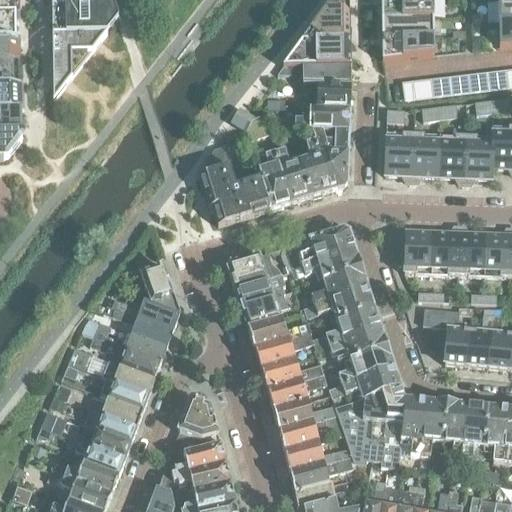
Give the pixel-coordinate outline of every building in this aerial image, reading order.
[(0,0),(0,17),(20,17),(19,0),(0,0)] [(114,10),(110,0),(51,0),(52,11),(114,10)] [(335,0),(303,45),(350,44),(349,0),(335,0)] [(434,21),(433,2),(381,3),(382,22),(434,21)] [(511,26),(511,5),(498,6),(499,27),(511,26)] [(118,24),(114,12),(114,10),(52,11),(53,39),(107,38),(118,24)] [(0,41),(16,41),(16,21),(20,21),(20,17),(0,17),(0,41)] [(434,40),(434,21),(382,22),(382,41),(434,40)] [(511,50),(511,26),(499,27),(499,52),(511,50)] [(54,106),(107,38),(53,39),(54,106)] [(434,60),(434,40),(382,41),(382,66),(434,60)] [(0,65),(20,65),(20,43),(16,43),(16,41),(0,41),(0,65)] [(351,70),(350,44),(303,45),(283,71),(292,71),(302,71),(351,70)] [(481,54),(481,45),(472,45),(472,54),(481,54)] [(0,89),(21,89),(21,68),(20,68),(20,65),(0,65),(0,89)] [(351,90),(351,70),(302,71),(303,89),(306,89),(351,90)] [(292,79),(292,71),(283,71),(277,80),(292,79)] [(511,73),(402,87),(404,106),(511,93),(511,73)] [(21,89),(0,89),(0,113),(22,113),(21,89)] [(306,89),(305,113),(316,113),(350,114),(351,90),(306,89)] [(510,116),(509,103),(500,104),(502,117),(510,116)] [(279,114),(280,105),(268,104),(267,113),(279,114)] [(502,117),(500,104),(492,105),(493,118),(502,117)] [(493,118),(492,105),(483,106),(485,119),(493,118)] [(485,119),(483,106),(475,107),(476,120),(485,119)] [(457,122),(456,109),(447,110),(448,123),(457,122)] [(448,123),(447,110),(439,111),(440,124),(448,123)] [(440,124),(439,111),(430,112),(432,125),(440,124)] [(432,125),(430,112),(422,113),(423,126),(432,125)] [(0,137),(22,137),(22,116),(22,113),(0,113),(0,137)] [(245,135),(253,122),(239,113),(231,127),(245,135)] [(316,113),(305,113),(305,124),(295,123),(294,135),(312,135),(323,136),(335,136),(349,136),(350,114),(316,113)] [(395,128),(395,115),(387,114),(386,127),(395,128)] [(404,128),(404,115),(395,115),(395,128),(404,128)] [(269,140),(264,118),(254,122),(253,122),(245,135),(245,136),(248,145),(269,140)] [(511,132),(492,132),(492,142),(491,173),(492,173),(511,173),(511,132)] [(326,145),(323,136),(312,135),(315,145),(330,197),(343,193),(347,188),(349,136),(335,136),(334,145),(326,145)] [(22,146),(22,137),(0,137),(0,165),(4,166),(4,164),(8,164),(22,146)] [(438,182),(439,140),(386,138),(384,180),(401,181),(408,181),(408,189),(414,189),(415,181),(422,182),(438,182)] [(491,184),(492,173),(491,173),(492,142),(439,140),(438,182),(453,183),(460,183),(460,191),(461,191),(467,191),(468,183),(475,184),(491,184)] [(311,203),(298,160),(288,163),(285,154),(284,154),(280,143),(272,145),(276,157),(275,157),(290,209),(311,203)] [(330,197),(315,145),(305,147),(308,157),(298,160),(311,203),(330,197)] [(270,215),(261,183),(236,191),(223,151),(214,154),(203,170),(205,178),(198,180),(208,213),(212,211),(218,231),(270,215)] [(290,209),(275,157),(265,159),(268,169),(257,173),(261,183),(270,215),(290,209)] [(484,281),(486,240),(470,239),(462,239),(463,231),(456,231),(456,239),(448,238),(433,238),(431,280),(484,281)] [(511,282),(511,232),(509,233),(509,240),(501,240),(486,240),(484,281),(511,282)] [(308,257),(298,261),(301,271),(354,253),(349,238),(346,236),(344,235),(343,235),(305,246),(308,257)] [(431,280),(432,238),(406,237),(405,246),(399,246),(399,270),(404,271),(404,279),(431,280)] [(294,274),(287,253),(281,255),(287,276),(294,274)] [(360,273),(354,253),(301,271),(305,280),(315,277),(318,287),(360,273)] [(271,267),(268,257),(230,268),(227,274),(233,294),(282,280),(281,277),(279,274),(277,272),(274,269),(271,267)] [(150,308),(179,319),(179,318),(163,270),(140,278),(150,308)] [(360,273),(318,287),(322,297),(311,300),(315,311),(367,293),(360,273)] [(284,288),(282,280),(233,294),(239,311),(281,298),(282,300),(282,299),(285,299),(282,289),(284,288)] [(457,307),(457,292),(448,292),(448,307),(457,307)] [(367,293),(315,311),(318,321),(328,317),(331,327),(374,313),(367,293)] [(286,312),(282,299),(282,300),(281,298),(239,311),(246,335),(282,324),(279,314),(286,312)] [(112,312),(115,305),(109,302),(106,310),(107,310),(103,319),(108,321),(111,312),(112,312)] [(115,305),(112,312),(112,313),(173,336),(179,319),(150,308),(144,306),(141,314),(115,305)] [(318,321),(315,311),(303,314),(304,317),(306,324),(318,321)] [(111,312),(108,321),(134,331),(131,339),(167,352),(173,336),(112,313),(112,312),(111,312)] [(335,337),(325,340),(328,350),(380,333),(374,313),(331,327),(335,337)] [(466,370),(469,333),(457,332),(458,318),(459,317),(424,313),(423,330),(447,333),(444,368),(466,370)] [(306,324),(304,318),(301,319),(299,319),(303,330),(308,329),(306,324)] [(481,334),(469,333),(466,370),(488,372),(493,320),(483,319),(481,334)] [(503,321),(493,320),(488,372),(510,375),(511,350),(511,337),(501,336),(503,321)] [(282,324),(246,335),(253,355),(289,345),(282,324)] [(114,351),(117,344),(108,340),(112,332),(100,327),(93,342),(114,351)] [(380,333),(328,350),(330,355),(332,360),(345,356),(349,365),(387,353),(380,333)] [(117,342),(117,344),(114,351),(116,351),(161,368),(167,352),(131,339),(128,347),(117,342)] [(328,350),(325,340),(312,344),(314,349),(317,359),(330,355),(328,350)] [(106,355),(114,357),(110,367),(119,371),(155,384),(161,368),(116,351),(114,351),(93,342),(90,350),(94,352),(105,357),(106,355)] [(289,345),(253,355),(260,376),(295,365),(289,345)] [(86,377),(93,359),(75,352),(67,369),(79,374),(86,377)] [(387,353),(349,365),(352,375),(338,380),(341,390),(393,373),(387,353)] [(295,365),(260,376),(266,396),(301,385),(295,365)] [(67,369),(64,378),(75,383),(79,374),(67,369)] [(105,374),(102,383),(149,400),(155,384),(119,371),(116,379),(105,374)] [(393,373),(341,390),(344,400),(354,397),(357,406),(335,413),(336,413),(335,414),(337,420),(344,440),(353,469),(366,470),(366,466),(381,467),(381,472),(397,475),(400,449),(402,430),(405,405),(404,405),(393,373)] [(89,378),(88,378),(85,386),(102,392),(99,400),(107,403),(143,417),(149,400),(102,383),(89,378)] [(322,379),(301,385),(266,396),(273,417),(307,406),(304,395),(326,389),(322,379)] [(67,405),(71,395),(70,394),(60,390),(59,390),(55,400),(67,405)] [(344,400),(341,390),(329,394),(332,404),(344,400)] [(66,407),(66,406),(54,402),(51,411),(63,415),(66,407)] [(93,407),(90,415),(137,433),(143,417),(107,403),(104,411),(93,407)] [(191,404),(178,435),(202,443),(217,440),(209,411),(191,404)] [(420,461),(426,407),(405,405),(402,430),(400,449),(411,451),(410,460),(420,461)] [(307,406),(273,417),(278,437),(337,420),(335,414),(336,413),(335,413),(334,413),(334,411),(311,417),(307,406)] [(137,433),(90,415),(89,416),(66,407),(63,415),(98,428),(95,435),(131,449),(137,433)] [(426,407),(420,461),(430,462),(431,452),(442,453),(446,409),(426,407)] [(446,409),(442,453),(453,454),(451,464),(462,465),(467,411),(446,409)] [(483,457),(488,413),(467,411),(462,465),(472,466),(473,456),(483,457)] [(503,469),(508,415),(488,413),(483,457),(494,458),(493,468),(503,469)] [(511,414),(508,415),(503,469),(511,469),(511,414)] [(61,439),(67,425),(47,417),(41,431),(61,439)] [(337,420),(278,437),(284,458),(318,449),(316,437),(327,433),(327,434),(331,433),(334,443),(344,440),(337,420)] [(95,435),(84,431),(79,429),(76,437),(84,440),(81,449),(125,465),(131,449),(95,435)] [(51,448),(55,438),(41,432),(37,442),(51,448)] [(202,443),(178,435),(178,437),(172,454),(183,458),(191,456),(204,453),(202,443)] [(220,449),(217,440),(202,443),(204,453),(220,449)] [(125,465),(81,449),(78,447),(75,455),(86,460),(83,468),(119,481),(125,465)] [(186,469),(177,471),(178,476),(173,478),(174,481),(191,477),(226,469),(220,449),(204,453),(191,456),(183,458),(186,469)] [(321,461),(318,449),(284,458),(289,479),(339,465),(345,464),(342,455),(321,461)] [(52,459),(44,456),(39,468),(47,472),(52,459)] [(175,464),(169,461),(163,477),(174,481),(173,478),(178,476),(177,471),(175,464)] [(340,473),(339,465),(289,479),(294,501),(328,490),(326,479),(337,476),(337,474),(340,473)] [(119,481),(83,468),(79,467),(75,476),(68,473),(64,482),(112,500),(119,481)] [(231,489),(226,469),(191,477),(174,481),(176,486),(177,485),(178,489),(190,486),(193,497),(231,489)] [(481,475),(480,486),(500,489),(502,478),(481,475)] [(64,482),(58,480),(49,477),(46,485),(60,492),(72,496),(69,506),(85,511),(106,511),(112,500),(64,482)] [(195,507),(193,497),(191,490),(190,486),(178,489),(177,485),(176,486),(174,481),(163,477),(159,489),(169,493),(171,498),(174,511),(184,511),(184,510),(191,508),(195,507)] [(376,487),(375,495),(383,496),(384,492),(384,489),(376,487)] [(171,498),(169,493),(159,489),(157,493),(170,498),(171,498)] [(217,511),(235,508),(231,489),(193,497),(195,507),(191,508),(184,510),(184,511),(217,511)] [(331,489),(328,490),(294,501),(296,511),(317,511),(335,507),(336,507),(346,505),(344,496),(334,498),(331,489)] [(13,505),(26,509),(30,496),(17,492),(13,505)] [(397,511),(401,496),(384,492),(383,496),(380,511),(397,511)] [(174,511),(171,498),(170,498),(157,493),(149,511),(174,511)] [(380,511),(383,496),(375,495),(373,508),(365,506),(363,511),(380,511)] [(454,511),(455,509),(456,510),(458,497),(449,495),(448,499),(445,511),(454,511)] [(401,496),(397,511),(413,511),(416,498),(408,497),(401,496)] [(445,511),(448,499),(440,497),(437,511),(445,511)] [(421,511),(424,499),(416,498),(413,511),(421,511)] [(478,511),(480,504),(480,502),(472,501),(469,511),(478,511)]
